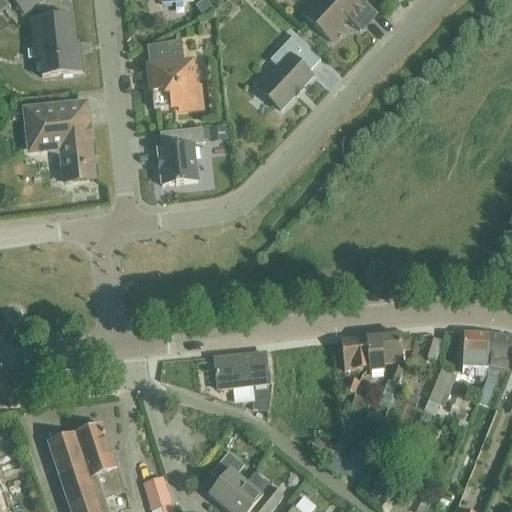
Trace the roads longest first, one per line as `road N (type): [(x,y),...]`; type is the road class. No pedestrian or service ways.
road 1 (residential): [(128,225),(216,216),(251,199),(439,0)]
road 2 (tertiary): [(511,323),(444,319),(114,351)]
road 3 (residential): [(368,511),(235,416),(144,386)]
road 4 (residential): [(128,225),(103,0)]
road 5 (residential): [(144,386),(171,468),(200,511)]
road 6 (residential): [(114,351),(97,228)]
